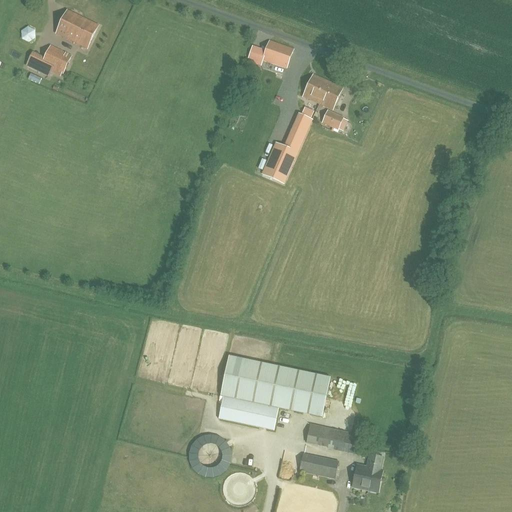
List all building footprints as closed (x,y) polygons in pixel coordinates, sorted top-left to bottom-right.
[(68,11),(57,34),(88,49),(99,26),(68,11)] [(23,31),(27,43),(41,39),(37,27),(23,31)] [(263,61),(272,64),(287,69),(294,50),(270,41),(267,48),(266,51),(253,47),(248,61),(261,66),(263,61)] [(73,57),(51,46),(42,64),(63,75),(73,57)] [(328,85),(329,83),(313,76),(304,97),(319,104),(320,101),(321,102),(326,92),(325,91),(328,85)] [(343,89),(329,83),(328,85),(325,91),(326,92),(321,102),(320,101),(319,104),(334,110),(343,89)] [(348,121),(343,119),(328,111),(323,123),(339,130),(343,131),(348,121)] [(287,148),(278,144),(265,176),(287,185),(313,120),(300,115),(287,148)] [(275,430),(278,410),(322,418),(330,379),(227,359),(220,399),(223,399),(219,419),(275,430)] [(328,449),(360,456),(364,436),(311,425),(307,444),(328,449)] [(340,462),(310,456),(304,454),(300,472),(336,479),(340,462)] [(357,470),(353,488),(379,493),(382,475),(383,471),(381,471),(383,458),(370,455),(367,468),(357,466),(357,470)]
